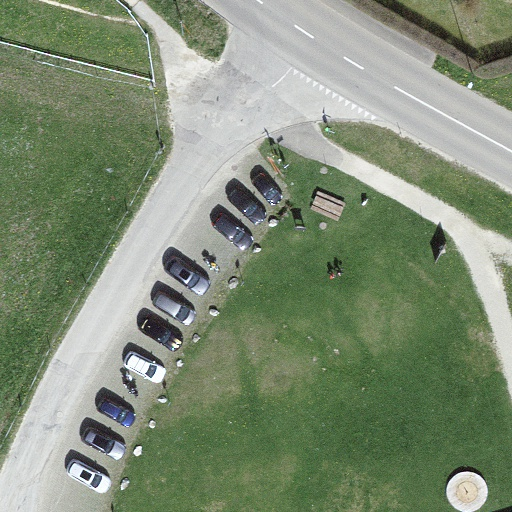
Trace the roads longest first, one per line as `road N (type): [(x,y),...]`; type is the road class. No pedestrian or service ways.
road 1 (track): [(511,252),(232,113)]
road 2 (secondary): [(259,0),(511,150)]
road 3 (track): [(511,347),(473,232)]
